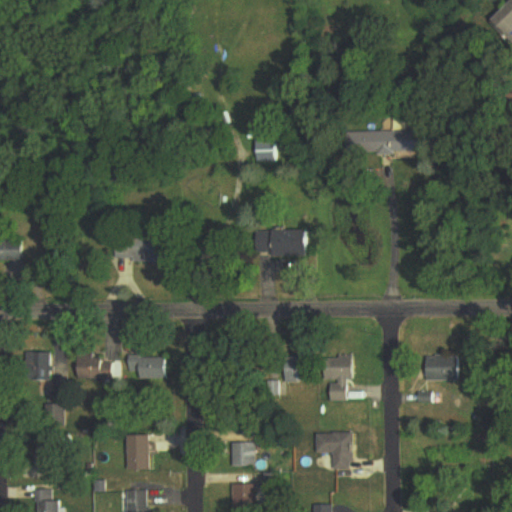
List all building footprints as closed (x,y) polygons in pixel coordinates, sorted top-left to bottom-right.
[(511,3),(493,23),(511,40),(511,3)] [(431,131),(349,132),(350,155),(431,153),(431,131)] [(278,134),(258,134),(258,163),(278,163),(278,134)] [(259,257),(313,257),(313,231),(259,231),(259,257)] [(174,263),(174,239),(119,239),(119,263),(174,263)] [(28,241),(0,241),(0,264),(28,264),(28,241)] [(28,391),(50,391),(50,353),(28,353),(28,391)] [(115,355),(81,355),(81,381),(115,381),(115,355)] [(170,357),(129,357),(129,380),(170,380),(170,357)] [(426,357),(426,382),(462,382),(462,357),(426,357)] [(355,381),(355,358),(328,358),(328,381),(332,381),(333,403),(349,403),(349,381),(355,381)] [(289,385),(317,385),(317,359),(289,359),(289,385)] [(279,396),(279,381),(269,381),(269,396),(279,396)] [(67,406),(46,406),(46,433),(67,433),(67,406)] [(337,470),(357,470),(357,434),(320,434),(320,454),(337,454),(337,470)] [(132,472),(155,472),(155,440),(132,440),(132,472)] [(59,444),(47,444),(47,477),(59,477),(59,444)] [(259,468),(259,444),(236,444),(236,468),(259,468)] [(259,511),(259,486),(236,486),(235,511),(259,511)] [(60,511),(61,492),(37,492),(36,511),(60,511)] [(153,511),(153,492),(130,492),(130,511),(153,511)]
